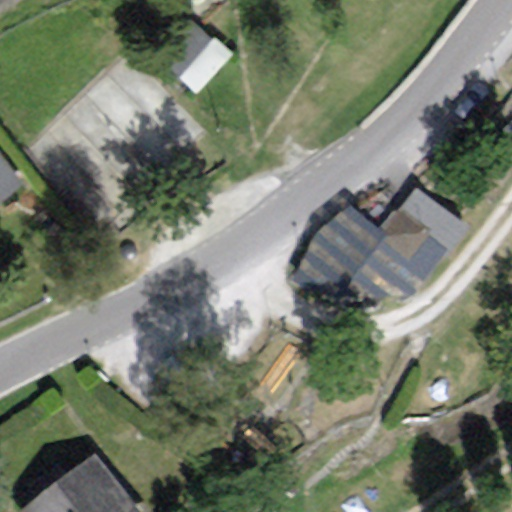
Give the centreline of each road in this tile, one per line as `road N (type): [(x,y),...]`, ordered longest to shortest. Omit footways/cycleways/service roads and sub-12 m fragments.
road 1 (unclassified): [(503,0),(388,138),(275,224),(140,305),(0,371)]
road 2 (track): [(225,257),(276,297),(308,310),(358,325),(389,323),(416,309),(511,206)]
